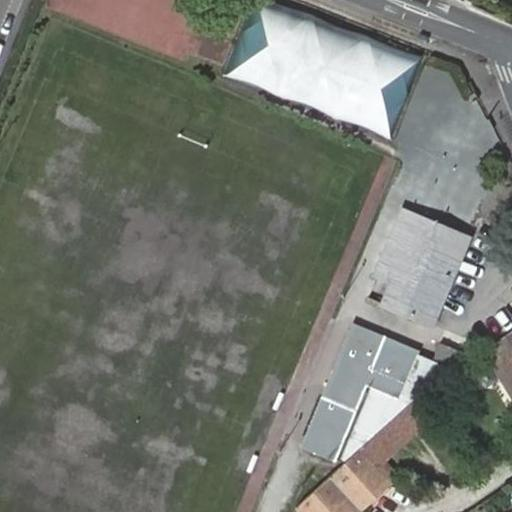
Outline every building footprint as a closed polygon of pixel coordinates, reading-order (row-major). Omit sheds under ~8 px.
[(278,0),(252,0),(224,74),(391,139),(423,56),(278,0)] [(479,98),(475,92),(469,95),(473,101),(479,98)] [(459,250),(465,235),(455,231),(406,210),(376,280),(391,286),(414,232),(459,250)] [(466,236),(465,235),(459,250),(414,232),(391,286),(383,304),(368,297),(368,298),(429,325),(466,236)] [(461,353),(440,344),(432,363),(415,356),(417,352),(353,325),(303,446),(335,460),(366,384),(372,386),(355,427),(375,436),(405,408),(421,395),(454,372),(453,372),(461,353)] [(511,330),(484,350),(511,395),(511,330)] [(435,415),(421,395),(405,408),(422,427),(435,415)] [(405,408),(375,436),(360,449),(376,468),(385,460),(422,427),(405,408)] [(376,468),(360,449),(297,508),(300,511),(357,511),(390,483),(389,482),(376,468)] [(385,460),(376,468),(389,482),(398,474),(385,460)] [(511,489),(511,488),(508,484),(503,487),(507,493),(511,489)]
